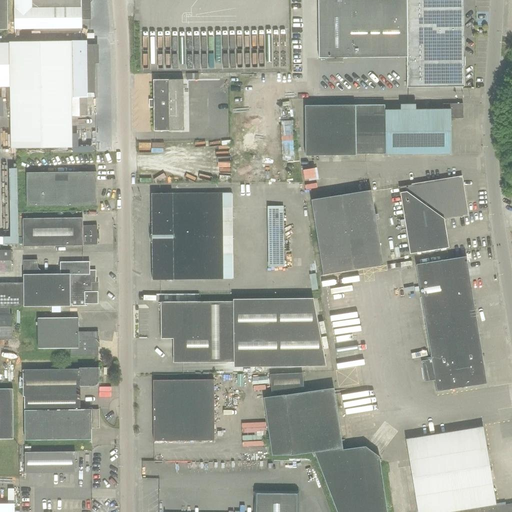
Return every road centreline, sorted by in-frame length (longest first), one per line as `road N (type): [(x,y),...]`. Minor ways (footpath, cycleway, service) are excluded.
road 1 (unclassified): [(125,511),(118,0)]
road 2 (unclassified): [(511,299),(495,161),(498,0)]
